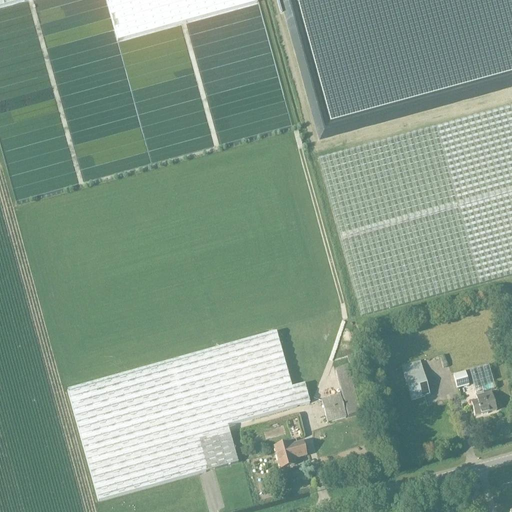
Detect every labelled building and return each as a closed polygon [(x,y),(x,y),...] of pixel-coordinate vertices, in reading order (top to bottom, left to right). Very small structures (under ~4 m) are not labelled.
[(0,0),(0,7),(25,0),(105,0),(117,42),(257,3),(255,0),(0,0)] [(511,106),(318,159),(361,317),(499,279),(511,276),(511,106)] [(304,385),(291,388),(276,333),(67,391),(98,503),(237,464),(227,427),(309,404),(304,385)] [(437,367),(442,365),(439,354),(434,355),(437,367)] [(429,396),(423,374),(419,362),(401,367),(410,401),(429,396)] [(347,418),(372,411),(359,365),(334,371),(347,418)] [(491,392),(483,394),(483,393),(494,390),(488,366),(469,371),(475,395),(476,396),(475,396),(477,401),(470,403),(474,417),(496,411),(491,392)] [(457,387),(468,384),(466,377),(465,372),(454,375),(457,387)] [(327,423),(345,418),(339,395),(320,401),(327,423)] [(288,444),(274,448),(281,470),(294,466),(292,460),(306,456),(302,444),(289,447),(288,444)]
